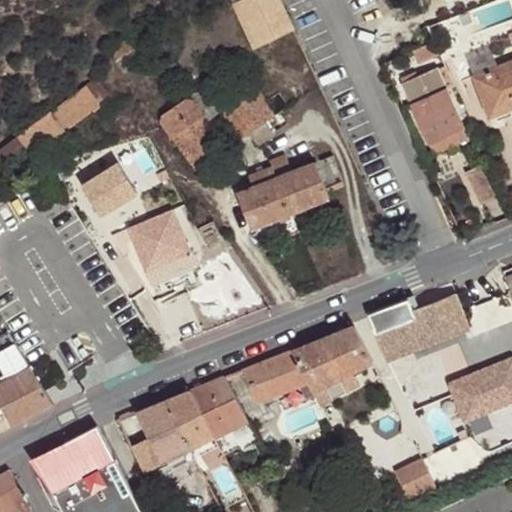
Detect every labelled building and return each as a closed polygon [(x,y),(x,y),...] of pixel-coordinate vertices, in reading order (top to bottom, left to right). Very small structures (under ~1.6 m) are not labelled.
[(253,49),(294,30),(280,0),(241,0),(233,4),(253,49)] [(106,45),(116,62),(139,46),(129,30),(106,45)] [(436,42),(414,52),(419,64),(442,54),(436,42)] [(139,46),(116,62),(124,74),(147,58),(139,46)] [(511,60),(474,77),(491,118),(509,110),(511,109),(511,60)] [(418,78),(403,85),(434,153),(468,139),(446,90),(456,85),(447,66),(418,78)] [(401,79),(403,85),(418,78),(416,73),(401,79)] [(97,79),(86,87),(100,105),(111,97),(97,79)] [(208,85),(193,96),(205,114),(209,120),(221,111),(226,107),(208,85)] [(86,87),(17,138),(26,149),(30,156),(100,105),(86,87)] [(240,139),(250,133),(265,123),(276,115),(257,87),(226,107),(221,111),(240,139)] [(159,119),(195,170),(227,148),(209,120),(205,114),(193,96),(159,119)] [(265,123),(250,133),(257,145),(272,134),(265,123)] [(17,138),(1,150),(9,161),(26,149),(17,138)] [(150,169),(141,139),(94,154),(100,172),(128,163),(132,175),(150,169)] [(271,162),(272,166),(277,178),(292,171),(286,156),(271,162)] [(316,162),(326,188),(343,182),(333,156),(316,162)] [(277,178),(292,214),(331,198),(326,188),(316,162),(292,171),(277,178)] [(467,172),(481,204),(499,196),(485,164),(467,172)] [(252,229),(292,214),(277,178),(272,166),(250,175),(254,187),(238,193),(252,229)] [(125,218),(153,285),(170,278),(172,283),(182,278),(180,274),(198,267),(170,200),(125,218)] [(200,228),(207,243),(220,237),(213,222),(200,228)] [(409,299),(369,314),(387,361),(470,329),(456,293),(413,309),(409,299)] [(511,296),(482,301),(485,325),(511,320),(511,296)] [(323,338),(351,390),(360,386),(353,374),(373,363),(354,325),(323,338)] [(21,418),(53,402),(32,368),(10,333),(0,338),(0,362),(9,380),(3,383),(0,384),(0,400),(12,423),(21,418)] [(293,350),(308,382),(320,406),(333,399),(328,389),(341,382),(346,392),(351,390),(323,338),(293,350)] [(293,350),(243,370),(256,403),(308,382),(293,350)] [(454,396),(464,421),(500,406),(485,369),(432,391),(437,403),(454,396)] [(225,377),(192,390),(215,437),(248,420),(225,377)] [(192,390),(167,400),(191,449),(215,437),(192,390)] [(0,429),(12,423),(0,400),(0,429)] [(191,449),(167,400),(137,413),(148,435),(131,444),(145,472),(191,449)] [(136,511),(142,509),(101,428),(30,459),(58,511),(136,511)] [(434,454),(441,471),(479,453),(471,436),(434,454)] [(395,471),(409,498),(437,486),(422,458),(395,471)] [(10,470),(0,475),(0,511),(31,511),(30,509),(30,508),(10,470)]
